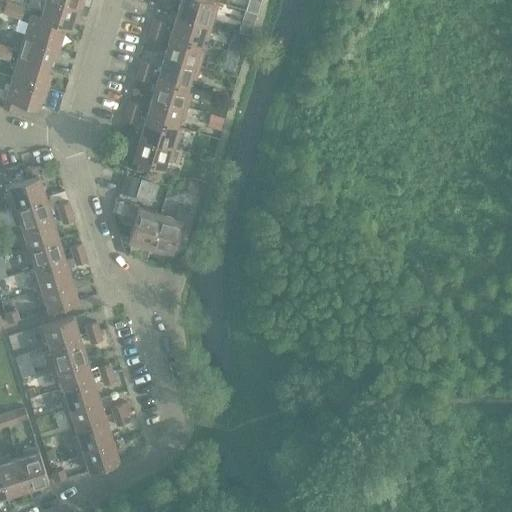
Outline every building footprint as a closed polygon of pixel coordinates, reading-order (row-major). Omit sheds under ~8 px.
[(58,0),(45,0),(40,17),(61,24),(70,27),(72,19),(77,21),(81,7),(58,0)] [(179,0),(176,12),(212,23),(216,9),(212,8),(213,0),(179,0)] [(12,15),(14,9),(15,4),(6,2),(3,12),(12,15)] [(14,9),(12,15),(21,17),(24,7),(15,4),(14,9)] [(212,23),(176,12),(170,33),(201,42),(203,36),(208,38),(212,23)] [(61,24),(40,17),(31,14),(24,35),(60,46),(64,32),(59,30),(61,24)] [(154,18),(151,27),(163,31),(165,21),(154,18)] [(242,21),(238,31),(250,35),(253,24),(242,21)] [(160,40),(163,31),(151,27),(148,37),(160,40)] [(164,53),(200,65),(204,51),(199,50),(201,42),(170,33),(164,53)] [(18,56),(48,65),(50,59),(55,60),(60,46),(24,35),(18,56)] [(3,45),(0,54),(0,56),(9,59),(12,48),(3,45)] [(158,74),(188,84),(190,77),(196,79),(200,65),(164,53),(158,74)] [(48,65),(18,56),(12,77),(47,88),(52,74),(46,72),(48,65)] [(139,69),(150,72),(153,63),(142,59),(139,69)] [(150,72),(139,69),(136,78),(147,82),(150,72)] [(151,95),(187,106),(191,92),(186,90),(188,84),(158,74),(151,95)] [(47,88),(12,77),(3,108),(13,111),(16,102),(36,108),(38,100),(43,102),(47,88)] [(145,116),(176,125),(178,119),(183,120),(187,106),(151,95),(145,116)] [(129,101),(126,110),(138,113),(141,104),(129,101)] [(135,123),(138,113),(126,110),(123,120),(135,123)] [(215,115),(211,126),(221,129),(225,118),(215,115)] [(139,136),(175,148),(179,133),(174,132),(176,125),(145,116),(139,136)] [(175,148),(139,136),(130,167),(141,170),(144,162),(164,168),(166,160),(171,162),(175,148)] [(9,208),(45,196),(35,166),(24,170),(27,178),(7,185),(10,192),(5,194),(9,208)] [(126,174),(120,192),(135,197),(141,179),(126,174)] [(45,196),(9,208),(14,222),(19,220),(21,227),(51,217),(45,196)] [(60,214),(72,210),(68,201),(57,205),(60,214)] [(149,249),(150,244),(159,214),(130,204),(126,216),(134,218),(128,237),(136,240),(135,245),(149,249)] [(72,210),(60,214),(63,223),(74,219),(72,210)] [(159,214),(150,244),(149,249),(163,254),(164,248),(171,250),(177,231),(186,234),(189,223),(159,214)] [(51,217),(21,227),(23,233),(18,235),(23,249),(58,237),(51,217)] [(58,237),(23,249),(27,263),(32,261),(34,268),(65,258),(58,237)] [(70,246),(73,255),(85,252),(81,242),(70,246)] [(87,261),(85,252),(73,255),(76,264),(87,261)] [(65,258),(34,268),(36,275),(31,276),(36,290),(71,278),(65,258)] [(71,278),(36,290),(40,304),(45,302),(48,310),(78,300),(71,278)] [(5,313),(8,322),(19,319),(16,310),(5,313)] [(49,346),(79,337),(72,315),(37,326),(42,341),(47,340),(49,346)] [(88,334),(99,330),(96,321),(85,325),(88,334)] [(99,330),(88,334),(91,343),(102,339),(99,330)] [(79,337),(49,346),(51,353),(46,354),(50,368),(86,357),(79,337)] [(86,357),(50,368),(55,383),(60,381),(62,387),(92,378),(92,377),(101,374),(102,375),(112,371),(109,363),(99,366),(100,370),(91,373),(86,357)] [(112,371),(102,375),(104,384),(115,380),(112,371)] [(92,378),(62,387),(64,394),(59,395),(64,409),(99,398),(92,378)] [(26,389),(25,390),(28,398),(29,397),(35,395),(32,387),(26,389)] [(99,398),(64,409),(68,424),(73,422),(75,429),(105,419),(99,398)] [(115,416),(125,413),(122,404),(112,407),(115,416)] [(3,414),(6,425),(16,421),(13,411),(3,414)] [(125,413),(115,416),(117,425),(128,422),(125,413)] [(77,451),(107,441),(112,440),(105,419),(75,429),(77,435),(72,437),(77,451)] [(112,440),(107,441),(77,451),(81,464),(86,463),(88,471),(119,461),(112,440)] [(17,458),(27,488),(48,481),(37,446),(22,451),(23,456),(17,458)] [(53,448),(46,451),(48,460),(55,457),(53,448)] [(0,457),(0,475),(6,495),(27,488),(17,458),(10,460),(8,455),(0,457)] [(52,472),(55,481),(66,478),(63,469),(52,472)]
